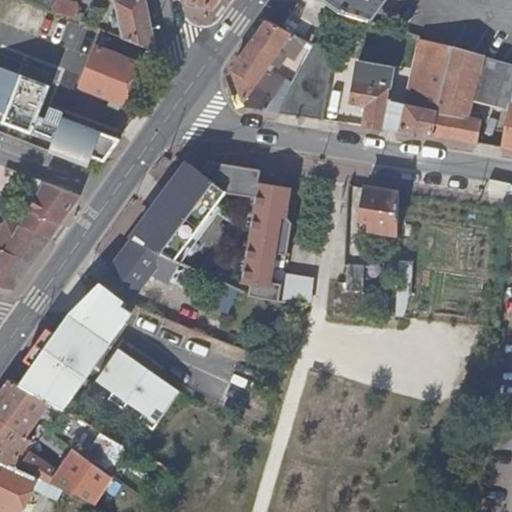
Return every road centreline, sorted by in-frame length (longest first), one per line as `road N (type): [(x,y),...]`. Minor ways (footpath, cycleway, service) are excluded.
road 1 (residential): [(192,84),(198,101),(222,119),(511,173)]
road 2 (residential): [(25,319),(116,190)]
road 3 (residential): [(116,190),(192,84)]
road 4 (residential): [(0,147),(116,190)]
